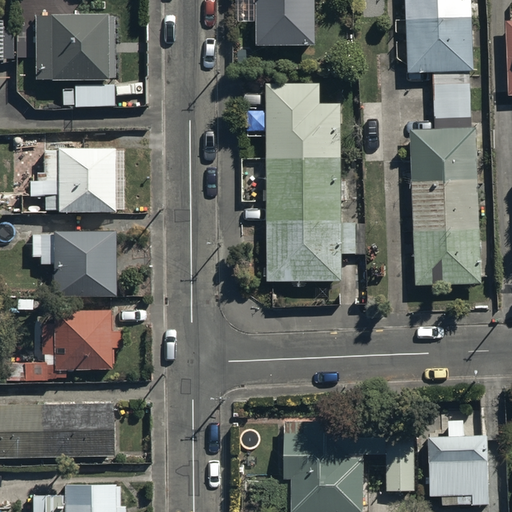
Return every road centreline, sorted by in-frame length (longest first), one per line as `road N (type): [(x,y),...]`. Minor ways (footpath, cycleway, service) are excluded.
road 1 (residential): [(192,363),(189,0)]
road 2 (residential): [(192,363),(511,349)]
road 3 (residential): [(192,511),(192,363)]
